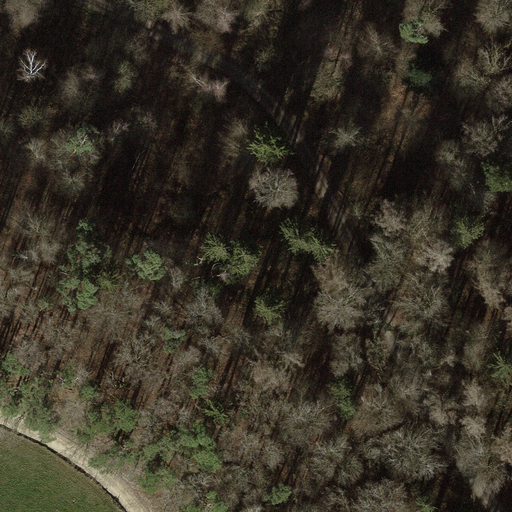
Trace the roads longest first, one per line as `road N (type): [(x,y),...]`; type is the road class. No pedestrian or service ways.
road 1 (track): [(96,0),(224,62),(279,107),(322,175),(423,388),(497,511)]
road 2 (track): [(139,511),(107,469),(0,411)]
